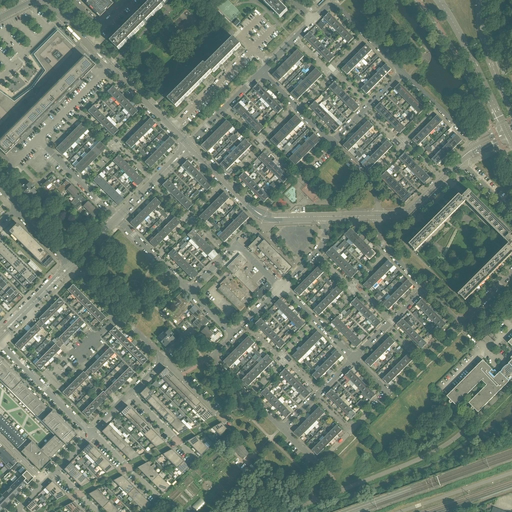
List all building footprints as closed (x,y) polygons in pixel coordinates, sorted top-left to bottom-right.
[(106,10),(111,5),(108,1),(109,0),(108,0),(81,0),(82,0),(85,0),(85,1),(86,2),(85,3),(85,4),(85,3),(89,7),(90,6),(93,9),(92,10),(96,14),(97,13),(100,16),(105,11),(104,10),(106,9),(106,10)] [(152,0),(122,31),(111,42),(119,49),(168,0),(262,0),(280,18),(287,11),(276,0),(152,0)] [(323,18),(328,23),(334,18),(329,13),(323,18)] [(330,29),(332,27),(338,22),(334,18),(328,23),(330,25),(328,27),(330,29)] [(321,20),(317,25),(320,27),(322,29),(326,25),(321,20)] [(332,27),(336,31),(342,26),(338,22),(332,27)] [(336,31),(340,35),(346,30),(342,26),(336,31)] [(340,35),(344,39),(350,34),(346,30),(340,35)] [(57,31),(33,55),(45,71),(32,88),(14,102),(0,92),(0,149),(4,153),(5,153),(6,155),(15,145),(14,144),(68,90),(83,75),(84,77),(93,68),(92,66),(57,31)] [(304,38),(309,42),(314,37),(309,32),(304,38)] [(350,34),(344,39),(348,43),(354,38),(350,34)] [(309,42),(313,46),(318,41),(314,37),(309,42)] [(204,64),(186,82),(169,99),(168,99),(176,107),(212,71),(213,72),(240,45),(234,38),(233,38),(206,65),(204,63),(204,64)] [(313,46),(317,50),(322,45),(318,41),(313,46)] [(317,50),(321,55),(326,49),(322,45),(317,50)] [(366,45),(362,49),(367,55),(372,50),(366,45)] [(321,55),(325,59),(330,53),(326,49),(321,55)] [(362,49),(358,53),(363,59),(367,55),(362,49)] [(297,50),(293,54),(299,61),(304,56),(297,50)] [(330,53),(325,59),(329,63),(334,57),(330,53)] [(358,53),(353,58),(359,63),(363,59),(358,53)] [(293,54),(289,58),(295,65),(299,61),(293,54)] [(289,58),(285,63),(291,69),(295,65),(289,58)] [(353,58),(349,62),(355,67),(359,63),(353,58)] [(349,62),(345,66),(351,71),(355,67),(349,62)] [(285,63),(280,67),(284,70),(287,73),(291,69),(285,63)] [(386,64),(381,69),(386,74),(391,69),(386,64)] [(351,71),(345,66),(341,70),(347,75),(351,71)] [(280,67),(276,71),(283,77),(287,73),(284,70),(280,67)] [(316,68),(311,73),(318,79),(322,75),(316,68)] [(381,69),(377,73),(382,78),(386,74),(381,69)] [(283,77),(276,71),(272,75),(278,82),(283,77)] [(311,73),(307,77),(314,84),(318,79),(311,73)] [(377,73),(373,77),(378,82),(382,78),(377,73)] [(307,77),(303,81),(310,88),(314,84),(307,77)] [(373,77),(369,81),(374,87),(378,82),(373,77)] [(303,81),(299,85),(305,92),(310,88),(303,81)] [(369,81),(365,85),(370,91),(374,87),(369,81)] [(329,88),(333,91),(338,86),(334,82),(329,88)] [(256,95),(263,88),(258,83),(253,89),(255,91),(253,93),(256,96),(256,95)] [(394,89),(399,94),(404,88),(400,83),(394,89)] [(299,85),(295,89),(301,96),(305,92),(299,85)] [(370,91),(365,85),(361,89),(366,95),(370,91)] [(107,92),(112,96),(117,91),(112,86),(107,92)] [(333,91),(337,96),(342,90),(338,86),(333,91)] [(257,94),(262,98),(267,92),(263,88),(256,95),(257,94)] [(399,94),(403,98),(408,92),(404,88),(399,94)] [(301,96),(295,89),(291,94),(297,100),(301,96)] [(337,96),(341,100),(346,94),(342,90),(337,96)] [(112,96),(116,101),(121,95),(117,91),(112,96)] [(262,98),(266,102),(271,97),(267,92),(262,98)] [(403,98),(407,102),(412,96),(408,92),(403,98)] [(341,100),(345,104),(351,98),(346,94),(341,100)] [(116,101),(120,105),(125,99),(121,95),(116,101)] [(407,102),(411,106),(417,100),(412,96),(407,102)] [(266,102),(270,106),(275,101),(271,97),(266,102)] [(345,104),(349,108),(355,102),(351,98),(345,104)] [(120,105),(124,109),(129,103),(125,99),(120,105)] [(411,106),(415,110),(421,105),(417,100),(411,106)] [(270,106),(274,110),(279,105),(275,101),(270,106)] [(309,107),(313,111),(319,105),(315,101),(309,107)] [(355,102),(349,108),(354,113),(360,107),(355,102)] [(124,109),(128,113),(133,107),(129,103),(124,109)] [(233,108),(238,113),(244,108),(239,103),(233,108)] [(375,108),(379,113),(385,108),(380,103),(375,108)] [(279,105),(274,110),(278,114),(283,109),(279,105)] [(313,111),(317,115),(323,109),(319,105),(313,111)] [(421,105),(415,110),(419,114),(425,108),(421,105)] [(88,111),(92,116),(98,110),(93,106),(88,111)] [(133,107),(128,113),(132,117),(137,111),(133,107)] [(238,113),(242,117),(248,112),(244,108),(238,113)] [(379,113),(383,117),(389,112),(385,108),(379,113)] [(317,115),(321,119),(327,113),(323,109),(317,115)] [(92,116),(97,120),(102,115),(98,110),(92,116)] [(242,117),(246,121),(252,116),(248,112),(242,117)] [(383,117),(388,121),(393,116),(389,112),(383,117)] [(321,119),(326,123),(331,117),(327,113),(321,119)] [(97,120),(101,124),(105,120),(106,119),(102,115),(97,120)] [(296,115),(291,120),(298,126),(302,122),(296,115)] [(437,115),(432,120),(438,126),(443,121),(437,115)] [(246,121),(250,126),(256,120),(252,116),(246,121)] [(388,121),(392,126),(397,120),(393,116),(388,121)] [(326,123),(330,127),(335,122),(331,117),(326,123)] [(150,118),(145,123),(151,128),(155,124),(150,118)] [(101,124),(105,128),(110,123),(106,119),(105,120),(101,124)] [(250,126),(254,130),(260,124),(256,120),(250,126)] [(291,120),(287,124),(294,130),(298,126),(291,120)] [(392,126),(396,130),(401,124),(397,120),(392,126)] [(432,120),(428,124),(434,130),(438,126),(432,120)] [(227,121),(222,125),(229,131),(233,127),(227,121)] [(368,121),(363,126),(369,131),(373,126),(368,121)] [(335,122),(330,127),(334,132),(340,126),(335,122)] [(81,123),(76,128),(83,134),(87,130),(81,123)] [(105,128),(109,132),(114,127),(110,123),(105,128)] [(145,123),(141,127),(147,132),(151,128),(145,123)] [(260,124),(254,130),(258,133),(264,128),(260,124)] [(287,124),(283,128),(289,134),(294,130),(287,124)] [(401,124),(396,130),(400,133),(405,128),(401,124)] [(428,124),(424,128),(430,134),(434,130),(428,124)] [(222,125),(218,129),(225,136),(229,131),(222,125)] [(363,126),(359,130),(364,135),(369,131),(363,126)] [(114,127),(109,132),(113,136),(118,131),(114,127)] [(141,127),(137,131),(142,137),(147,132),(141,127)] [(76,128),(72,132),(79,138),(83,134),(76,128)] [(283,128),(279,132),(285,138),(289,134),(283,128)] [(424,128),(420,132),(426,138),(430,134),(424,128)] [(218,129),(214,133),(220,140),(225,136),(218,129)] [(359,130),(355,134),(360,139),(364,135),(359,130)] [(137,131),(133,135),(138,141),(142,137),(137,131)] [(72,132),(68,136),(75,142),(79,138),(72,132)] [(279,132),(275,136),(281,143),(285,138),(279,132)] [(420,132),(416,136),(422,142),(426,138),(420,132)] [(214,133),(210,137),(216,144),(220,140),(214,133)] [(314,134),(310,138),(316,145),(321,140),(314,134)] [(355,134),(351,138),(356,143),(360,139),(355,134)] [(133,135),(129,139),(134,145),(138,141),(133,135)] [(456,135),(452,139),(457,145),(462,140),(456,135)] [(68,136),(64,140),(71,147),(75,142),(68,136)] [(281,143),(275,136),(270,141),(277,147),(281,143)] [(422,142),(416,136),(412,140),(418,146),(422,142)] [(169,137),(164,142),(170,148),(175,143),(169,137)] [(210,137),(206,141),(212,148),(216,144),(210,137)] [(310,138),(306,142),(312,149),(316,145),(310,138)] [(351,138),(347,142),(353,147),(356,143),(351,138)] [(134,145),(129,139),(125,143),(130,149),(134,145)] [(245,139),(241,144),(247,150),(251,146),(245,139)] [(452,139),(447,144),(453,149),(457,145),(452,139)] [(64,140),(60,144),(66,151),(71,147),(64,140)] [(387,140),(382,145),(388,150),(393,146),(387,140)] [(212,148),(206,141),(201,146),(208,152),(212,148)] [(99,142),(95,146),(102,153),(106,148),(99,142)] [(164,142),(160,146),(166,152),(170,148),(164,142)] [(306,142),(301,146),(308,153),(312,149),(306,142)] [(353,147),(347,142),(343,146),(348,151),(353,147)] [(66,151),(60,144),(56,149),(62,155),(63,155),(65,157),(66,155),(68,157),(69,156),(67,155),(69,153),(66,151)] [(241,144),(237,148),(243,154),(247,150),(241,144)] [(447,144),(443,148),(449,153),(453,149),(447,144)] [(382,145),(378,149),(384,155),(388,150),(382,145)] [(95,146),(91,150),(97,157),(102,153),(95,146)] [(160,146),(156,150),(162,156),(166,152),(160,146)] [(301,146),(297,151),(304,157),(308,153),(301,146)] [(237,148),(233,152),(239,158),(243,154),(237,148)] [(443,148),(439,152),(445,157),(449,153),(443,148)] [(378,149),(374,153),(380,159),(384,155),(378,149)] [(91,150),(87,155),(93,161),(97,157),(91,150)] [(156,150),(152,155),(158,160),(162,156),(156,150)] [(297,151),(293,155),(300,161),(304,157),(297,151)] [(233,152),(228,156),(235,162),(239,158),(233,152)] [(398,159),(403,163),(409,157),(405,152),(398,159)] [(439,152),(435,156),(441,161),(445,157),(439,152)] [(258,158),(263,163),(269,157),(264,153),(258,158)] [(374,153),(370,157),(376,163),(380,159),(374,153)] [(87,155),(83,159),(89,165),(93,161),(87,155)] [(112,161),(116,165),(122,159),(118,155),(112,161)] [(152,155),(148,159),(154,164),(158,160),(152,155)] [(300,161),(293,155),(289,159),(295,166),(300,161)] [(228,156),(224,160),(231,166),(235,162),(228,156)] [(441,161),(435,156),(431,160),(437,165),(441,161)] [(263,163),(267,167),(273,162),(269,157),(263,163)] [(370,157),(366,161),(372,167),(376,163),(370,157)] [(403,163),(407,167),(413,161),(409,157),(403,163)] [(83,159),(78,163),(85,169),(89,165),(83,159)] [(116,165),(120,169),(126,163),(122,159),(116,165)] [(154,164),(148,159),(144,162),(150,168),(154,164)] [(231,166),(224,160),(220,164),(226,171),(231,166)] [(181,166),(186,171),(191,165),(187,161),(181,166)] [(372,167),(366,161),(362,165),(368,171),(372,167)] [(407,167),(411,171),(417,165),(413,161),(407,167)] [(267,167),(271,171),(277,166),(273,162),(267,167)] [(85,169),(78,163),(74,167),(81,174),(85,169)] [(120,169),(124,173),(130,167),(126,163),(120,169)] [(186,171),(190,175),(196,169),(191,165),(186,171)] [(411,171),(415,176),(422,169),(417,165),(411,171)] [(271,171),(275,175),(281,170),(277,166),(271,171)] [(124,173),(128,177),(134,172),(130,167),(124,173)] [(190,175),(194,179),(200,174),(196,169),(190,175)] [(415,176),(419,180),(426,173),(422,169),(415,176)] [(275,175),(279,179),(285,174),(281,170),(275,175)] [(380,177),(384,182),(391,175),(386,171),(380,177)] [(128,177),(133,181),(138,176),(134,172),(128,177)] [(239,178),(244,182),(249,177),(244,172),(239,178)] [(426,173),(419,180),(424,184),(430,178),(426,173)] [(194,179),(198,183),(204,178),(200,174),(194,179)] [(285,174),(279,179),(283,183),(289,178),(285,174)] [(93,180),(97,184),(103,179),(99,175),(93,180)] [(384,182),(388,186),(395,179),(391,175),(384,182)] [(138,176),(133,181),(137,186),(143,181),(138,176)] [(53,185),(57,190),(61,186),(52,177),(49,180),(51,181),(49,183),(47,181),(43,185),(44,186),(43,187),(47,191),(48,190),(49,191),(53,187),(52,186),(53,185)] [(244,182),(248,186),(253,181),(249,177),(244,182)] [(198,183),(202,187),(208,182),(204,178),(198,183)] [(97,184),(101,188),(107,183),(103,179),(97,184)] [(388,186),(393,190),(399,184),(395,179),(388,186)] [(162,185),(167,190),(172,185),(167,180),(162,185)] [(65,191),(69,194),(75,188),(71,185),(69,187),(67,185),(69,184),(66,181),(61,186),(57,190),(61,193),(65,189),(66,190),(65,191)] [(248,186),(252,191),(257,185),(253,181),(248,186)] [(21,195),(26,200),(30,196),(31,197),(36,193),(32,189),(34,187),(29,182),(25,186),(24,184),(19,189),(23,193),(21,195)] [(208,182),(202,187),(206,191),(212,186),(208,182)] [(101,188),(105,193),(111,187),(107,183),(101,188)] [(393,190),(397,194),(403,188),(399,184),(393,190)] [(167,190),(171,194),(176,189),(172,185),(167,190)] [(252,191),(256,195),(261,189),(257,185),(252,191)] [(105,193),(109,197),(115,191),(111,187),(105,193)] [(70,202),(74,206),(82,197),(80,195),(78,196),(76,194),(78,192),(75,188),(69,194),(73,198),(74,197),(74,198),(70,202)] [(397,194),(401,198),(407,192),(403,188),(397,194)] [(171,194),(175,198),(180,193),(176,189),(171,194)] [(256,195),(260,199),(265,193),(261,189),(256,195)] [(465,198),(477,210),(483,204),(469,190),(462,197),(459,194),(409,244),(414,250),(441,224),(464,200),(465,198)] [(109,197),(113,201),(119,195),(115,191),(109,197)] [(224,192),(219,197),(225,203),(230,198),(224,192)] [(407,192),(401,198),(405,203),(412,196),(407,192)] [(175,198),(179,203),(184,197),(180,193),(175,198)] [(265,193),(260,199),(264,203),(269,197),(265,193)] [(119,195),(113,201),(118,206),(124,200),(119,195)] [(82,207),(85,211),(91,205),(88,201),(86,203),(84,202),(85,200),(82,197),(74,206),(71,209),(72,209),(73,210),(76,208),(77,210),(82,205),(83,206),(82,207)] [(179,203),(183,206),(188,201),(184,197),(179,203)] [(219,197),(215,201),(221,207),(225,203),(219,197)] [(155,198),(151,202),(157,207),(161,204),(155,198)] [(188,201),(183,206),(187,210),(192,205),(188,201)] [(215,201),(211,205),(217,211),(221,207),(215,201)] [(151,202),(147,206),(153,211),(157,207),(151,202)] [(495,228),(502,235),(508,229),(499,220),(497,219),(483,204),(477,210),(495,228)] [(91,205),(85,211),(89,215),(90,214),(91,215),(86,219),(90,223),(99,214),(96,211),(95,213),(93,211),(95,209),(91,205)] [(211,205),(207,209),(213,215),(217,211),(211,205)] [(147,206),(143,210),(148,216),(153,211),(147,206)] [(207,209),(203,213),(209,219),(213,215),(207,209)] [(143,210),(139,214),(144,220),(148,216),(143,210)] [(244,212),(239,217),(244,222),(249,217),(244,212)] [(209,219),(203,213),(199,217),(205,223),(209,219)] [(139,214),(135,218),(140,224),(144,220),(139,214)] [(174,217),(170,221),(176,227),(180,223),(174,217)] [(239,217),(235,221),(240,226),(244,222),(239,217)] [(140,224),(135,218),(130,223),(135,229),(140,224)] [(170,221),(166,225),(172,231),(176,227),(170,221)] [(235,221),(231,225),(236,230),(240,226),(235,221)] [(8,232),(42,266),(43,267),(44,267),(44,266),(51,259),(52,259),(44,251),(44,252),(42,250),(43,250),(25,233),(17,224),(8,232)] [(166,225),(162,229),(168,235),(172,231),(166,225)] [(231,225),(226,229),(232,234),(236,230),(231,225)] [(344,235),(349,239),(355,233),(351,228),(344,235)] [(162,229),(158,233),(164,239),(168,235),(162,229)] [(226,229),(222,233),(228,238),(232,234),(226,229)] [(508,229),(502,235),(511,243),(459,295),(465,300),(465,301),(511,253),(511,233),(508,229)] [(187,235),(191,239),(196,234),(192,230),(187,235)] [(158,233),(154,237),(160,243),(164,239),(158,233)] [(228,238),(222,233),(218,237),(224,242),(228,238)] [(349,239),(353,243),(359,237),(355,233),(349,239)] [(191,239),(195,243),(200,238),(196,234),(191,239)] [(255,241),(254,242),(258,246),(264,240),(260,236),(259,237),(258,238),(255,241)] [(160,243),(154,237),(149,242),(155,248),(160,243)] [(353,243),(357,248),(363,241),(359,237),(353,243)] [(195,243),(199,247),(204,242),(200,238),(195,243)] [(258,246),(263,251),(269,245),(267,243),(265,241),(264,240),(264,241),(264,240),(258,246)] [(357,248),(361,252),(368,245),(363,241),(357,248)] [(199,247),(203,252),(208,246),(204,242),(199,247)] [(252,251),(253,252),(256,248),(252,244),(249,247),(248,248),(247,249),(251,252),(252,251)] [(263,251),(267,255),(273,249),(270,247),(271,247),(269,245),(263,251)] [(361,252),(365,256),(372,249),(368,245),(361,252)] [(203,252),(207,256),(213,250),(208,246),(203,252)] [(253,252),(257,256),(263,251),(258,246),(256,248),(253,252)] [(326,253),(330,258),(336,251),(332,247),(326,253)] [(0,255),(0,261),(1,262),(11,252),(7,248),(0,255)] [(167,255),(171,259),(177,253),(173,249),(167,255)] [(267,255),(271,259),(277,253),(276,252),(273,250),(273,249),(267,255)] [(372,249),(365,256),(369,260),(376,254),(372,249)] [(213,250),(207,256),(212,260),(217,255),(213,250)] [(257,256),(262,260),(267,255),(263,251),(257,256)] [(330,258),(334,262),(341,256),(336,251),(330,258)] [(1,262),(4,265),(14,256),(11,252),(1,262)] [(171,259),(175,263),(181,257),(177,253),(171,259)] [(271,259),(275,264),(281,258),(279,256),(279,255),(277,253),(271,259)] [(228,268),(234,275),(239,269),(247,261),(241,255),(240,256),(238,258),(237,259),(235,262),(234,262),(231,265),(228,268)] [(262,260),(266,265),(271,259),(267,255),(262,260)] [(4,265),(8,269),(18,259),(14,256),(4,265)] [(334,262),(338,266),(345,260),(341,256),(334,262)] [(175,263),(179,267),(185,261),(181,257),(175,263)] [(275,264),(280,268),(286,262),(285,261),(284,260),(282,258),(281,258),(275,264)] [(8,269),(12,273),(21,263),(18,259),(8,269)] [(266,265),(270,269),(275,264),(271,259),(266,265)] [(338,266),(343,270),(349,264),(345,260),(338,266)] [(388,260),(383,265),(389,271),(394,266),(388,260)] [(179,267),(183,271),(189,265),(185,261),(179,267)] [(286,262),(280,268),(285,273),(287,271),(288,270),(291,267),(291,268),(291,267),(288,264),(286,262)] [(12,273),(15,276),(25,266),(21,263),(12,273)] [(270,269),(275,274),(280,268),(275,264),(270,269)] [(343,270),(347,274),(353,268),(349,264),(343,270)] [(183,271),(188,275),(193,269),(189,265),(183,271)] [(383,265),(379,269),(385,275),(389,271),(383,265)] [(15,276),(19,280),(29,270),(25,266),(15,276)] [(319,266),(315,270),(321,275),(325,271),(319,266)] [(280,268),(275,274),(276,275),(275,276),(278,280),(279,279),(281,277),(282,276),(284,274),(285,273),(280,268)] [(353,268),(347,274),(351,279),(357,272),(353,268)] [(193,269),(188,275),(192,280),(198,274),(193,269)] [(379,269),(375,273),(381,279),(385,275),(379,269)] [(19,280),(22,284),(32,274),(29,270),(19,280)] [(315,270),(311,274),(317,279),(321,275),(315,270)] [(375,273),(371,277),(377,283),(381,279),(375,273)] [(32,274),(22,284),(26,287),(36,277),(32,274)] [(311,274),(307,278),(312,283),(317,279),(311,274)] [(240,281),(244,285),(250,280),(246,276),(240,281)] [(371,277),(367,281),(373,287),(377,283),(371,277)] [(218,289),(233,303),(240,311),(245,306),(240,301),(245,297),(230,282),(227,278),(219,285),(221,286),(218,289)] [(307,278),(303,282),(308,288),(312,283),(307,278)] [(0,284),(0,291),(8,283),(5,279),(0,284)] [(408,280),(403,284),(408,290),(413,285),(408,280)] [(373,287),(367,281),(363,285),(369,291),(373,287)] [(303,282),(299,286),(304,292),(308,288),(303,282)] [(0,291),(0,294),(2,297),(12,287),(8,283),(0,291)] [(249,289),(253,293),(258,288),(254,284),(249,289)] [(403,284),(399,289),(404,294),(408,290),(403,284)] [(67,290),(71,294),(76,289),(72,285),(67,290)] [(258,288),(253,293),(259,299),(262,296),(265,293),(266,293),(265,293),(268,290),(269,290),(264,285),(261,288),(260,290),(258,288)] [(338,285),(334,289),(340,295),(344,291),(338,285)] [(304,292),(299,286),(294,291),(299,296),(304,292)] [(2,297),(6,300),(16,290),(12,287),(2,297)] [(71,294),(75,298),(80,293),(76,289),(71,294)] [(334,289),(330,293),(336,299),(340,295),(334,289)] [(399,289),(395,293),(400,298),(404,294),(399,289)] [(16,290),(6,300),(9,304),(19,294),(16,290)] [(75,298),(79,302),(85,297),(80,293),(75,298)] [(176,307),(180,310),(186,304),(189,301),(186,299),(184,300),(182,298),(184,296),(181,293),(175,298),(179,302),(180,301),(180,302),(176,307)] [(330,293),(326,297),(332,303),(336,299),(330,293)] [(395,293),(391,297),(396,302),(400,298),(395,293)] [(321,300),(322,301),(328,307),(332,303),(326,297),(325,296),(321,300)] [(79,302),(83,306),(89,301),(85,297),(79,302)] [(391,297),(387,301),(392,306),(396,302),(391,297)] [(59,298),(55,302),(61,307),(65,303),(59,298)] [(351,303),(355,307),(360,302),(356,298),(351,303)] [(274,305),(279,310),(285,304),(280,299),(274,305)] [(416,305),(421,309),(426,304),(421,299),(416,305)] [(83,306),(87,310),(93,305),(89,301),(83,306)] [(188,311),(192,315),(198,309),(194,305),(192,307),(190,306),(191,304),(189,301),(186,304),(180,310),(183,314),(188,309),(189,310),(188,311)] [(322,301),(318,305),(323,311),(328,307),(322,301)] [(392,306),(387,301),(383,305),(388,310),(392,306)] [(55,302),(51,306),(57,311),(61,307),(55,302)] [(355,307),(359,311),(364,306),(360,302),(355,307)] [(279,310),(283,314),(289,308),(285,304),(279,310)] [(421,309),(425,314),(430,308),(426,304),(421,309)] [(87,310),(91,315),(97,309),(93,305),(87,310)] [(323,311),(318,305),(313,310),(319,316),(323,311)] [(51,306),(47,310),(53,315),(57,311),(51,306)] [(168,316),(171,319),(180,310),(176,307),(171,311),(171,310),(171,309),(168,306),(162,311),(166,315),(168,313),(169,315),(168,316)] [(359,311),(363,315),(368,310),(364,306),(359,311)] [(283,314),(287,318),(293,312),(289,308),(283,314)] [(425,314),(429,318),(434,312),(430,308),(425,314)] [(91,315),(95,319),(101,313),(97,309),(91,315)] [(193,323),(196,327),(205,318),(202,315),(201,317),(199,315),(201,313),(198,309),(192,315),(195,318),(196,318),(197,318),(193,323)] [(47,310),(43,314),(49,319),(53,315),(47,310)] [(179,318),(183,314),(180,310),(171,319),(174,322),(175,321),(177,322),(175,324),(178,328),(184,322),(180,318),(180,319),(179,318)] [(363,315),(367,319),(372,314),(368,310),(363,315)] [(287,318),(291,322),(297,316),(293,312),(287,318)] [(429,318),(433,322),(438,316),(434,312),(429,318)] [(101,313),(95,319),(100,323),(105,318),(101,313)] [(38,319),(40,320),(44,324),(49,319),(43,314),(38,319)] [(367,319),(371,323),(376,318),(372,314),(367,319)] [(291,322),(296,326),(301,320),(297,316),(291,322)] [(331,323),(335,327),(341,321),(339,319),(340,318),(338,316),(337,317),(331,323)] [(433,322),(437,326),(443,320),(438,316),(433,322)] [(79,318),(75,321),(80,327),(84,323),(79,318)] [(200,332),(204,335),(209,330),(206,326),(205,327),(204,326),(209,322),(205,318),(196,327),(199,329),(201,328),(203,330),(200,332)] [(255,324),(260,329),(265,323),(267,321),(265,319),(263,321),(261,318),(255,324)] [(376,318),(371,323),(376,328),(381,323),(376,318)] [(396,324),(401,329),(407,323),(402,319),(396,324)] [(301,320),(296,326),(299,330),(305,324),(301,320)] [(443,320),(437,326),(441,330),(446,324),(443,320)] [(75,321),(71,326),(76,331),(80,327),(75,321)] [(335,327),(339,331),(345,325),(341,321),(335,327)] [(264,333),(269,327),(271,326),(268,324),(267,325),(265,323),(260,329),(264,333)] [(401,329),(405,333),(411,327),(407,323),(401,329)] [(35,324),(31,328),(37,333),(41,330),(40,329),(35,324)] [(339,331),(343,335),(349,329),(345,325),(339,331)] [(71,326),(67,330),(72,335),(76,331),(71,326)] [(109,332),(113,336),(118,331),(114,327),(109,332)] [(264,333),(268,337),(274,332),(269,327),(264,333)] [(405,333),(409,337),(415,331),(411,327),(405,333)] [(31,328),(27,332),(33,337),(37,333),(31,328)] [(343,335),(348,339),(353,333),(349,329),(343,335)] [(67,330),(63,334),(68,339),(72,335),(67,330)] [(164,333),(163,332),(158,337),(162,340),(160,342),(165,347),(169,343),(170,345),(175,340),(171,336),(173,335),(168,330),(164,333)] [(209,330),(204,335),(208,339),(210,337),(211,339),(210,340),(213,343),(222,335),(218,331),(213,335),(213,334),(209,330)] [(113,336),(117,340),(122,334),(118,331),(113,336)] [(317,331),(313,336),(318,341),(323,337),(317,331)] [(409,337),(414,341),(419,336),(415,331),(409,337)] [(27,332),(23,336),(29,342),(33,337),(27,332)] [(268,337),(272,341),(278,336),(274,332),(268,337)] [(348,339),(352,343),(357,337),(353,333),(348,339)] [(63,334),(58,338),(63,344),(68,339),(63,334)] [(117,340),(121,344),(126,339),(122,334),(117,340)] [(23,336),(19,340),(25,346),(29,342),(23,336)] [(249,336),(244,341),(251,347),(255,343),(249,336)] [(272,341),(276,345),(282,340),(278,336),(272,341)] [(313,336),(309,340),(314,345),(318,341),(313,336)] [(414,341),(418,345),(423,340),(419,336),(414,341)] [(357,337),(352,343),(356,348),(362,342),(357,337)] [(390,337),(386,341),(391,346),(395,342),(390,337)] [(509,381),(510,379),(511,379),(511,378),(511,338),(508,342),(511,346),(511,356),(511,357),(511,358),(511,359),(508,363),(509,363),(507,365),(506,365),(505,366),(504,367),(503,368),(502,369),(501,370),(501,371),(500,372),(495,377),(493,375),(494,374),(492,373),(491,373),(490,372),(492,369),(483,360),(446,396),(450,400),(449,401),(449,402),(449,403),(450,403),(451,403),(452,402),(456,406),(481,380),(486,385),(468,403),(472,407),(471,408),(471,409),(472,410),(473,410),(473,409),(474,409),(475,410),(478,412),(509,381)] [(52,341),(55,344),(59,348),(61,346),(55,340),(54,339),(52,341)] [(121,344),(125,348),(131,343),(126,339),(121,344)] [(25,346),(19,340),(15,345),(20,350),(25,346)] [(282,340),(276,345),(280,349),(286,344),(282,340)] [(309,340),(304,344),(310,350),(314,345),(309,340)] [(423,340),(418,345),(422,349),(427,344),(423,340)] [(244,341),(240,345),(246,351),(251,347),(244,341)] [(386,341),(382,345),(387,350),(391,346),(386,341)] [(125,348),(129,352),(135,347),(131,343),(125,348)] [(55,344),(51,348),(57,353),(60,349),(59,348),(55,344)] [(304,344),(300,348),(306,354),(310,350),(304,344)] [(240,345),(236,349),(242,355),(246,351),(240,345)] [(382,345),(378,349),(383,354),(385,352),(386,353),(388,351),(387,350),(382,345)] [(129,352),(133,356),(139,351),(135,347),(129,352)] [(51,348),(47,352),(52,357),(57,353),(51,348)] [(109,348),(105,352),(111,357),(114,353),(109,348)] [(300,348),(296,352),(302,358),(306,354),(300,348)] [(236,349),(232,353),(238,359),(242,355),(236,349)] [(378,349),(374,353),(379,358),(383,354),(378,349)] [(337,350),(332,355),(338,361),(342,356),(337,350)] [(133,356),(137,361),(143,355),(139,351),(133,356)] [(47,352),(43,356),(48,361),(52,357),(47,352)] [(105,352),(101,356),(107,361),(111,357),(105,352)] [(302,358),(296,352),(292,356),(298,362),(302,358)] [(232,353),(228,357),(234,364),(238,359),(232,353)] [(374,353),(369,357),(375,362),(379,358),(374,353)] [(407,354),(404,358),(409,364),(413,360),(407,354)] [(143,355),(137,361),(142,365),(147,360),(143,355)] [(267,355),(263,359),(269,366),(273,361),(267,355)] [(332,355),(328,359),(334,365),(338,361),(332,355)] [(43,356),(39,360),(44,365),(48,361),(43,356)] [(101,356),(97,360),(103,365),(107,361),(101,356)] [(234,364),(228,357),(223,362),(230,368),(234,364)] [(376,363),(375,362),(369,357),(365,362),(370,367),(373,364),(374,365),(375,365),(376,363)] [(0,431),(0,432),(1,433),(4,435),(4,436),(5,437),(8,439),(9,441),(9,440),(12,443),(13,444),(16,447),(15,447),(17,448),(17,449),(18,448),(21,452),(26,458),(28,456),(30,458),(28,459),(35,466),(37,465),(39,466),(37,468),(40,471),(51,461),(49,459),(52,456),(54,458),(56,456),(54,454),(58,451),(59,453),(61,450),(60,449),(63,446),(64,447),(76,435),(73,432),(71,434),(69,432),(71,430),(65,424),(66,423),(63,420),(62,421),(52,411),(50,412),(49,410),(50,409),(47,405),(45,407),(44,405),(45,404),(42,400),(40,402),(38,400),(40,399),(36,395),(35,397),(33,395),(35,393),(31,390),(30,392),(28,390),(30,388),(26,385),(25,386),(23,385),(24,383),(12,370),(9,367),(2,361),(0,363),(0,362),(0,359),(1,359),(0,358),(0,431)] [(404,358),(399,362),(405,368),(409,364),(404,358)] [(263,359),(259,363),(265,370),(269,366),(263,359)] [(328,359),(324,363),(329,369),(334,365),(328,359)] [(44,365),(39,360),(34,365),(40,370),(44,365)] [(97,360),(93,364),(98,370),(103,365),(97,360)] [(399,362),(395,366),(401,372),(405,368),(399,362)] [(259,363),(254,367),(261,374),(265,370),(259,363)] [(324,363),(320,367),(325,373),(329,369),(324,363)] [(93,364),(88,369),(94,374),(98,370),(93,364)] [(395,366),(391,370),(397,376),(401,372),(395,366)] [(254,367),(250,372),(257,378),(261,374),(254,367)] [(320,367),(316,371),(321,377),(325,373),(320,367)] [(129,368),(125,371),(130,377),(134,373),(129,368)] [(158,375),(162,379),(169,372),(165,368),(158,375)] [(280,374),(284,378),(290,372),(285,368),(280,374)] [(345,375),(350,380),(355,375),(351,370),(345,375)] [(391,370),(387,375),(393,380),(397,376),(391,370)] [(125,371),(121,376),(126,381),(130,377),(125,371)] [(321,377),(316,371),(312,375),(317,381),(321,377)] [(83,372),(79,376),(84,381),(88,377),(84,373),(83,372)] [(162,379),(166,382),(173,376),(169,372),(162,379)] [(250,372),(246,376),(252,382),(257,378),(250,372)] [(284,378),(288,382),(293,376),(290,372),(284,378)] [(350,380),(354,384),(360,379),(355,375),(350,380)] [(393,380),(387,375),(382,379),(388,385),(393,380)] [(79,376),(75,380),(80,385),(84,381),(79,376)] [(121,376),(117,380),(122,385),(126,381),(121,376)] [(166,382),(170,386),(177,379),(173,376),(166,382)] [(252,382),(246,376),(242,380),(248,387),(252,382)] [(288,382),(292,386),(298,380),(293,376),(288,382)] [(170,386),(174,390),(181,383),(177,379),(170,386)] [(354,384),(358,388),(364,383),(360,379),(354,384)] [(75,380),(71,384),(76,389),(80,385),(75,380)] [(117,380),(113,384),(118,389),(122,385),(117,380)] [(292,386),(296,390),(302,385),(298,380),(292,386)] [(174,390),(178,394),(185,387),(181,383),(174,390)] [(358,388),(362,393),(368,387),(364,383),(358,388)] [(71,384),(67,388),(72,393),(76,389),(71,384)] [(113,384),(108,388),(112,393),(113,394),(118,389),(113,384)] [(296,390),(300,394),(306,389),(302,385),(296,390)] [(139,394),(143,398),(150,391),(146,387),(139,394)] [(178,394),(181,398),(188,391),(185,387),(178,394)] [(362,393),(366,397),(372,391),(368,387),(362,393)] [(72,393),(67,388),(62,393),(68,398),(72,393)] [(261,393),(264,397),(270,392),(266,388),(261,393)] [(306,389),(300,394),(305,399),(311,393),(306,389)] [(326,395),(331,400),(336,394),(331,389),(326,395)] [(143,398),(147,402),(154,395),(150,391),(143,398)] [(181,398),(185,402),(192,395),(188,391),(181,398)] [(372,391),(366,397),(370,400),(376,395),(372,391)] [(103,392),(99,395),(104,401),(108,397),(104,393),(103,392)] [(264,397),(269,401),(274,396),(270,392),(264,397)] [(331,400),(335,404),(340,398),(336,394),(331,400)] [(99,395),(95,399),(100,405),(104,401),(99,395)] [(147,402),(151,406),(158,399),(154,395),(147,402)] [(185,402),(189,405),(196,398),(192,395),(185,402)] [(269,401),(273,405),(278,400),(274,396),(269,401)] [(189,405),(193,409),(200,402),(196,398),(189,405)] [(335,404),(339,408),(344,402),(340,398),(335,404)] [(95,399),(91,404),(96,409),(100,405),(95,399)] [(151,406),(155,409),(162,402),(158,399),(151,406)] [(273,405),(277,409),(282,404),(278,400),(273,405)] [(155,409),(158,413),(165,406),(162,402),(155,409)] [(193,409),(197,413),(204,406),(200,402),(193,409)] [(339,408),(343,412),(348,406),(344,402),(339,408)] [(91,404),(87,408),(92,413),(96,409),(91,404)] [(277,409),(281,414),(286,408),(282,404),(277,409)] [(121,413),(125,416),(131,410),(127,406),(121,413)] [(158,413),(162,417),(169,410),(165,406),(158,413)] [(197,413),(201,417),(207,410),(204,406),(197,413)] [(343,412),(347,416),(352,410),(348,406),(343,412)] [(319,407),(315,411),(321,417),(325,413),(319,407)] [(92,413),(87,408),(84,410),(82,412),(87,418),(92,413)] [(286,408),(281,414),(286,418),(291,413),(286,408)] [(125,416),(128,420),(135,413),(131,410),(125,416)] [(162,417),(166,421),(173,414),(169,410),(162,417)] [(207,410),(201,417),(205,421),(213,416),(214,416),(207,410)] [(352,410),(347,416),(351,420),(356,414),(352,410)] [(315,411),(311,415),(317,421),(321,417),(315,411)] [(128,420),(132,424),(139,417),(135,413),(128,420)] [(166,421),(170,425),(177,418),(173,414),(166,421)] [(311,415),(307,419),(312,425),(317,421),(311,415)] [(132,424),(136,428),(143,421),(139,417),(132,424)] [(170,425),(174,428),(181,422),(177,418),(170,425)] [(307,419),(303,423),(308,429),(312,425),(307,419)] [(136,428),(140,432),(147,425),(143,421),(136,428)] [(174,428),(178,432),(184,425),(181,422),(174,428)] [(212,428),(216,432),(223,425),(220,423),(212,428)] [(303,423),(299,428),(304,433),(308,429),(303,423)] [(101,432),(105,436),(112,429),(108,425),(101,432)] [(140,432),(144,436),(151,429),(147,425),(140,432)] [(184,425),(178,432),(180,435),(180,434),(188,430),(189,430),(184,425)] [(223,425),(216,432),(220,436),(227,429),(223,425)] [(337,425),(333,429),(338,434),(342,430),(337,425)] [(304,433),(299,428),(294,432),(299,438),(304,433)] [(105,436),(109,440),(116,433),(112,429),(105,436)] [(144,436),(147,439),(154,432),(151,429),(144,436)] [(333,429),(329,433),(334,438),(338,434),(333,429)] [(147,439),(151,443),(158,436),(154,432),(147,439)] [(109,440),(113,443),(120,436),(116,433),(109,440)] [(329,433),(325,437),(330,442),(334,438),(329,433)] [(113,443),(117,447),(124,440),(120,436),(113,443)] [(158,436),(151,443),(156,448),(156,447),(164,443),(165,443),(158,436)] [(186,441),(193,448),(200,441),(195,436),(195,437),(187,441),(186,441)] [(325,437),(321,441),(326,447),(330,442),(325,437)] [(117,447),(121,451),(127,444),(124,440),(117,447)] [(193,448),(197,451),(204,444),(200,441),(193,448)] [(321,441),(316,445),(322,451),(326,447),(321,441)] [(83,450),(87,454),(94,447),(90,443),(83,450)] [(121,451),(124,455),(131,448),(127,444),(121,451)] [(204,444),(197,451),(201,455),(207,448),(204,444)] [(234,450),(243,459),(249,454),(240,444),(234,450)] [(322,451),(316,445),(312,450),(317,456),(322,451)] [(87,454),(91,458),(97,451),(94,447),(87,454)] [(124,455),(128,459),(135,452),(131,448),(124,455)] [(162,454),(168,460),(175,453),(171,449),(171,450),(163,454),(162,454)] [(0,454),(0,462),(9,454),(6,451),(5,450),(0,454)] [(91,458),(94,462),(101,455),(97,451),(91,458)] [(135,452),(128,459),(131,461),(139,456),(135,452)] [(168,460),(172,464),(179,457),(175,453),(168,460)] [(4,466),(13,458),(12,457),(11,456),(9,454),(0,462),(0,463),(2,461),(5,465),(4,466)] [(94,462),(98,466),(105,459),(101,455),(94,462)] [(172,464),(176,468),(183,461),(179,457),(172,464)] [(13,458),(4,466),(9,470),(17,462),(15,460),(15,459),(13,458)] [(98,466),(102,470),(109,463),(105,459),(98,466)] [(183,461),(176,468),(182,474),(189,467),(183,461)] [(64,470),(68,474),(74,467),(70,463),(64,470)] [(109,463),(102,470),(106,474),(107,474),(106,474),(115,469),(109,463)] [(137,468),(143,474),(150,467),(146,463),(137,467),(137,468)] [(68,474),(71,477),(78,470),(74,467),(68,474)] [(143,474),(147,478),(154,471),(150,467),(143,474)] [(20,474),(29,482),(33,478),(32,477),(31,475),(30,475),(24,469),(20,474)] [(71,477),(75,481),(82,474),(78,470),(71,477)] [(147,478),(151,482),(158,475),(154,471),(147,478)] [(15,476),(25,487),(25,486),(26,486),(27,485),(29,482),(20,474),(21,475),(18,479),(15,476)] [(75,481),(79,485),(86,478),(82,474),(75,481)] [(151,482),(157,487),(164,480),(158,475),(151,482)] [(11,480),(21,491),(23,488),(24,487),(25,487),(15,476),(11,480)] [(113,481),(119,487),(126,480),(122,476),(113,480),(113,481)] [(86,478),(79,485),(81,487),(82,487),(81,487),(90,483),(90,482),(86,478)] [(8,486),(17,495),(17,494),(19,493),(21,491),(11,480),(12,482),(13,483),(10,487),(8,486)] [(119,487),(123,491),(130,484),(126,480),(119,487)] [(164,480),(157,487),(163,493),(170,486),(164,480)] [(45,488),(49,492),(56,485),(52,481),(45,488)] [(123,491),(127,494),(134,487),(130,484),(123,491)] [(49,492),(53,496),(60,489),(56,485),(49,492)] [(4,490),(13,499),(15,496),(16,495),(17,495),(8,486),(4,490)] [(127,494),(133,500),(139,493),(134,487),(127,494)] [(60,489),(53,496),(57,500),(66,495),(66,496),(66,495),(60,489)] [(88,494),(94,500),(101,493),(97,489),(88,494)] [(1,495),(9,503),(9,502),(11,501),(13,499),(4,490),(5,491),(1,495)] [(94,500),(98,504),(105,497),(101,493),(94,500)] [(133,500),(138,506),(145,499),(139,493),(133,500)] [(0,501),(5,507),(7,504),(8,503),(9,503),(1,495),(0,496),(0,501)] [(118,506),(121,503),(114,495),(111,498),(118,506)] [(98,504),(102,508),(109,501),(105,497),(98,504)] [(145,499),(138,506),(144,511),(151,505),(145,499)] [(26,507),(30,511),(37,504),(33,500),(26,507)] [(102,508),(105,511),(109,511),(114,507),(109,501),(102,508)] [(64,507),(68,511),(70,511),(77,506),(73,502),(72,502),(64,507)]
